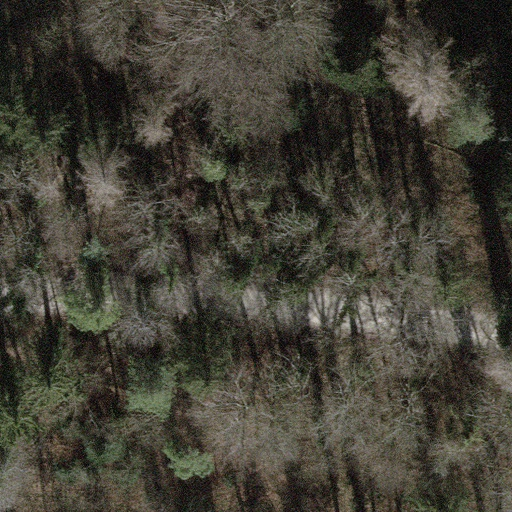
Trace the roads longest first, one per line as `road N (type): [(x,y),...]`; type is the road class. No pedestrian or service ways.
road 1 (track): [(0,296),(511,329)]
road 2 (track): [(199,308),(178,0)]
